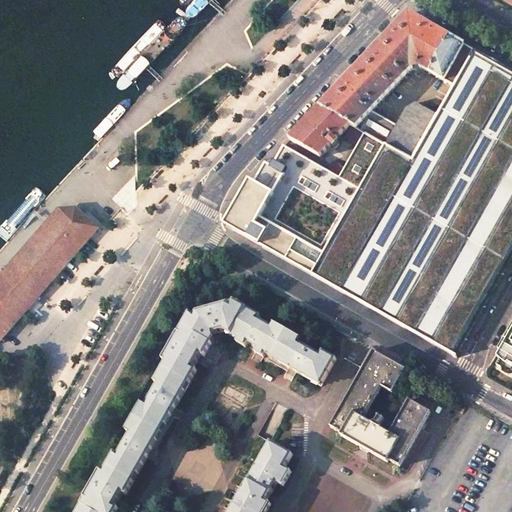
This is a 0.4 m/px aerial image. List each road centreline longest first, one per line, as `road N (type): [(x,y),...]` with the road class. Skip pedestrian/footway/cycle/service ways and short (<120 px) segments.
road 1 (unclassified): [(188,225),(27,511)]
road 2 (unclassified): [(188,225),(464,378)]
road 3 (unclassified): [(386,0),(211,189),(188,225)]
